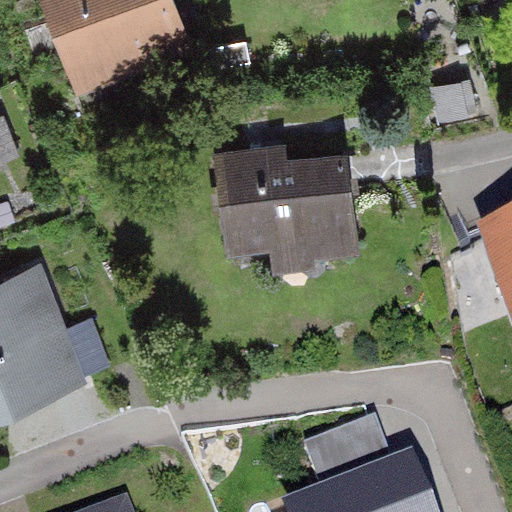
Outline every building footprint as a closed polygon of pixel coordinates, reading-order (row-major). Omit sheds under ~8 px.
[(178,0),(45,0),(79,94),(196,49),(180,2),(178,0)] [(266,140),(211,145),(220,247),(275,242),(276,257),(348,251),(340,148),(287,153),(286,138),(266,140)] [(511,198),(462,217),(511,340),(511,198)] [(46,266),(0,283),(0,416),(55,395),(113,373),(93,322),(71,331),(46,266)] [(435,511),(413,453),(283,503),(286,511),(435,511)] [(124,511),(119,498),(86,511),(124,511)]
